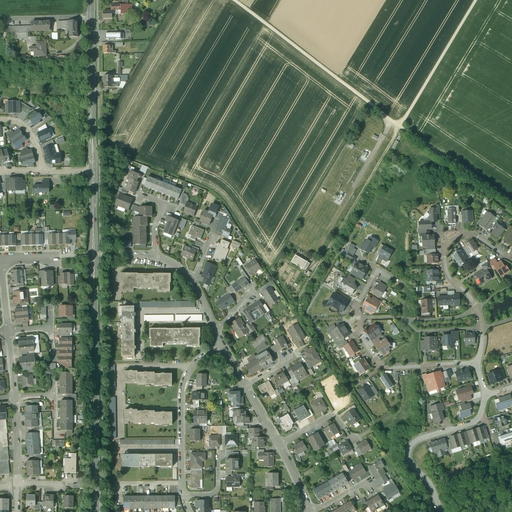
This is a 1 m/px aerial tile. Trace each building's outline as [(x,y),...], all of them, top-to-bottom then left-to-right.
[(128,5),(120,5),(120,10),(121,15),(128,14),(128,5)] [(78,21),(61,21),(62,27),(62,29),(67,29),(78,29),(78,21)] [(50,22),(31,22),(31,27),(32,32),(49,31),(49,27),(50,27),(50,22)] [(46,42),(36,42),(37,44),(37,47),(32,47),(32,52),(34,52),(34,56),(46,56),(46,42)] [(20,102),(13,102),(13,103),(6,103),(7,110),(6,110),(6,114),(14,114),(19,113),(20,113),(20,103),(20,102)] [(33,110),(21,103),(20,103),(20,111),(20,110),(28,115),(29,113),(33,110)] [(36,113),(35,113),(33,114),(33,115),(30,118),(32,121),(31,122),(33,124),(39,121),(42,118),(39,115),(38,115),(36,113)] [(45,125),(38,130),(39,133),(47,129),(45,125)] [(39,133),(38,134),(41,142),(51,138),(47,129),(39,133)] [(14,134),(9,138),(13,143),(22,136),(20,134),(21,133),(19,130),(14,134)] [(22,136),(13,143),(16,147),(21,144),(26,140),(24,138),(23,138),(22,136)] [(46,148),(44,149),(49,164),(61,163),(61,155),(55,155),(53,146),(46,148)] [(27,147),(20,152),(21,155),(24,154),(24,153),(28,151),(27,147)] [(28,151),(24,153),(24,154),(21,155),(20,155),(22,160),(33,157),(31,150),(28,151)] [(1,151),(0,151),(0,164),(4,163),(5,164),(10,162),(8,157),(6,151),(2,152),(1,151)] [(33,157),(22,160),(23,166),(27,165),(33,163),(35,162),(33,157)] [(148,168),(142,165),(139,171),(145,174),(148,168)] [(135,173),(134,172),(133,173),(130,171),(127,177),(128,179),(129,179),(136,182),(138,178),(139,179),(140,178),(141,177),(140,176),(136,174),(135,173)] [(154,180),(147,177),(147,179),(144,185),(144,186),(151,189),(154,180)] [(136,182),(129,179),(125,190),(127,191),(134,194),(139,183),(136,182)] [(161,182),(154,180),(151,189),(158,192),(161,182)] [(49,181),(42,181),(42,186),(33,186),(33,194),(39,194),(39,191),(44,191),(44,193),(49,192),(49,181)] [(168,185),(161,182),(158,192),(164,194),(168,185)] [(175,188),(168,185),(164,194),(171,197),(175,188)] [(179,189),(175,188),(171,197),(178,200),(178,199),(182,190),(181,190),(179,189)] [(123,196),(119,195),(115,205),(128,210),(132,200),(123,196)] [(197,207),(187,202),(185,206),(183,212),(193,216),(197,207)] [(218,207),(212,205),(208,214),(213,216),(212,217),(214,218),(217,211),(218,207)] [(151,207),(139,207),(139,213),(140,217),(147,217),(152,217),(151,207)] [(435,209),(429,209),(430,216),(426,219),(426,220),(429,222),(430,222),(431,222),(436,222),(436,214),(435,209)] [(454,209),(447,209),(447,215),(448,224),(455,224),(455,216),(454,209)] [(468,212),(467,211),(466,211),(465,212),(461,212),(461,215),(463,215),(463,222),(472,222),(471,212),(468,212)] [(199,221),(199,222),(200,222),(209,226),(212,217),(213,216),(208,214),(203,212),(199,221)] [(495,218),(490,214),(490,213),(489,214),(487,212),(478,225),(486,231),(491,224),(495,218)] [(140,217),(133,218),(134,245),(139,245),(146,245),(145,226),(147,226),(147,217),(140,217)] [(178,221),(167,217),(165,222),(168,223),(163,233),(172,236),(178,221)] [(222,218),(221,217),(220,220),(215,231),(222,234),(223,233),(228,236),(230,231),(229,230),(225,228),(227,224),(228,220),(222,218)] [(425,219),(422,222),(419,223),(419,229),(419,230),(426,229),(426,230),(431,229),(431,222),(430,222),(429,222),(426,220),(426,219),(425,219)] [(494,230),(491,234),(498,239),(504,230),(498,225),(497,225),(494,230)] [(204,231),(192,226),(189,235),(190,235),(189,238),(196,241),(197,238),(200,239),(204,231)] [(433,236),(425,236),(425,237),(422,237),(423,247),(427,247),(434,246),(433,236)] [(371,237),(368,241),(366,240),(361,250),(368,254),(373,247),(374,248),(378,242),(371,237)] [(230,243),(221,240),(220,244),(219,248),(217,247),(214,254),(224,258),(226,252),(228,253),(229,250),(227,249),(230,243)] [(233,241),(231,247),(238,250),(241,244),(233,241)] [(472,241),(465,245),(466,246),(470,253),(477,249),(475,246),(475,245),(474,244),(472,241)] [(177,242),(173,246),(179,252),(182,249),(181,248),(182,247),(177,242)] [(348,253),(353,256),(356,250),(354,249),(355,246),(350,243),(345,251),(348,253)] [(192,250),(184,246),(181,255),(193,260),(196,251),(192,250)] [(378,258),(386,262),(392,252),(383,246),(379,254),(380,255),(378,258)] [(460,250),(458,252),(458,251),(454,253),(454,254),(452,256),(456,263),(459,261),(461,265),(467,261),(461,252),(460,250)] [(353,256),(348,253),(346,257),(353,262),(356,258),(353,256)] [(310,264),(295,255),(291,262),(305,271),(310,264)] [(435,255),(427,256),(427,264),(438,263),(437,255),(435,255)] [(494,259),(488,262),(492,269),(493,270),(495,268),(494,266),(497,264),(494,259)] [(255,260),(245,266),(251,274),(260,268),(255,260)] [(488,262),(482,266),(484,270),(487,268),(489,271),(492,269),(488,262)] [(500,262),(497,264),(494,266),(495,268),(499,275),(502,273),(505,274),(509,272),(506,267),(504,268),(500,262)] [(216,267),(206,263),(204,268),(205,268),(202,277),(204,278),(202,283),(204,284),(208,285),(209,286),(216,267)] [(359,265),(357,263),(351,273),(357,277),(357,276),(359,277),(360,278),(361,279),(362,278),(363,277),(363,276),(364,274),(365,273),(367,271),(367,269),(362,267),(363,266),(360,265),(359,265)] [(484,270),(473,276),(475,279),(478,278),(480,283),(484,280),(485,282),(491,278),(487,272),(489,271),(487,268),(484,270)] [(15,271),(11,271),(11,273),(11,274),(12,273),(12,275),(11,275),(11,276),(12,275),(12,278),(22,277),(22,271),(22,270),(15,271)] [(433,270),(426,270),(426,280),(430,280),(431,281),(435,281),(439,281),(438,270),(433,270)] [(53,272),(45,272),(45,278),(42,278),(42,286),(44,287),(48,287),(50,286),(53,286),(53,272)] [(171,274),(153,274),(153,275),(138,274),(120,274),(120,283),(121,283),(121,292),(124,292),(126,292),(133,292),(133,289),(137,289),(137,290),(139,290),(139,289),(144,289),(144,290),(146,290),(146,289),(151,289),(151,290),(153,290),(153,289),(157,289),(157,292),(164,292),(164,293),(166,293),(166,292),(169,292),(169,293),(170,293),(170,283),(171,283),(171,274)] [(356,280),(348,275),(346,280),(353,284),(354,282),(356,280)] [(244,278),(235,283),(236,284),(232,287),(235,291),(236,293),(249,285),(246,281),(244,278)] [(346,280),(344,279),(341,284),(343,291),(344,292),(346,292),(350,294),(352,294),(353,292),(352,290),(356,289),(355,285),(353,284),(346,280)] [(272,280),(265,285),(268,289),(270,287),(275,284),(272,280)] [(378,286),(376,288),(375,287),(373,291),(374,292),(373,294),(377,296),(378,298),(379,297),(380,298),(385,290),(384,289),(378,286)] [(268,289),(261,293),(270,306),(279,300),(270,287),(268,289)] [(24,292),(13,293),(14,303),(20,303),(26,302),(25,296),(24,292)] [(229,295),(217,303),(222,310),(234,302),(229,295),(229,294),(229,295)] [(341,298),(334,294),(332,297),(331,298),(330,299),(330,300),(328,304),(331,306),(331,308),(334,309),(336,309),(341,312),(343,308),(343,307),(344,305),(345,305),(346,305),(341,302),(342,299),(341,298),(342,298),(341,298)] [(350,299),(343,295),(341,298),(342,298),(341,298),(342,299),(341,302),(346,305),(350,299)] [(455,297),(448,297),(448,305),(459,304),(458,296),(455,297)] [(448,297),(438,298),(438,306),(448,305),(448,297)] [(370,299),(368,302),(366,301),(365,303),(364,304),(363,305),(364,306),(363,307),(366,308),(372,312),(372,311),(375,307),(376,308),(378,304),(371,300),(372,300),(370,299)] [(431,300),(423,300),(423,305),(422,305),(422,314),(432,313),(431,305),(431,300)] [(259,301),(243,311),(247,317),(251,323),(256,320),(252,313),(258,310),(262,316),(266,313),(262,307),(263,306),(259,301)] [(72,307),(67,307),(60,307),(60,317),(67,317),(72,316),(72,307)] [(134,314),(134,307),(122,307),(122,323),(134,323),(134,316),(135,316),(135,314),(134,314)] [(244,326),(239,318),(230,324),(235,332),(237,331),(241,337),(248,332),(244,326)] [(134,330),(134,323),(122,323),(122,340),(134,340),(134,333),(137,333),(137,330),(134,330)] [(249,326),(247,324),(244,326),(248,332),(250,334),(253,332),(249,326)] [(336,328),(331,332),(329,334),(332,339),(346,330),(345,329),(344,327),(345,327),(343,324),(336,328)] [(297,325),(287,330),(295,344),(301,341),(305,338),(297,325)] [(334,325),(326,330),(329,334),(331,332),(336,328),(334,325)] [(374,325),(367,330),(366,329),(364,330),(364,332),(365,333),(366,333),(371,340),(373,338),(379,335),(378,334),(376,331),(377,330),(374,325)] [(167,330),(167,329),(149,329),(149,338),(150,338),(150,347),(154,347),(154,348),(156,348),(156,347),(163,347),(163,344),(167,344),(167,345),(168,345),(168,344),(174,344),(174,345),(176,344),(181,344),(183,344),(187,344),(187,347),(194,347),(195,347),(199,347),(199,338),(200,338),(200,329),(182,329),(167,330)] [(346,330),(332,339),(335,344),(338,342),(343,339),(350,335),(349,334),(348,333),(346,330)] [(262,333),(252,342),(255,348),(265,339),(262,333)] [(474,334),(465,334),(465,339),(464,340),(464,341),(465,342),(465,343),(469,343),(469,344),(474,344),(474,335),(474,334)] [(452,335),(443,336),(443,346),(447,346),(447,349),(453,348),(453,341),(452,335)] [(282,336),(275,340),(278,344),(270,348),(274,354),(287,346),(282,336)] [(436,338),(424,338),(424,342),(425,348),(425,351),(436,350),(436,346),(437,345),(437,342),(436,341),(436,338)] [(375,345),(374,346),(379,352),(381,351),(383,354),(388,351),(392,348),(392,343),(388,343),(385,339),(380,342),(375,345)] [(134,340),(122,340),(122,356),(134,356),(134,349),(136,349),(136,347),(134,347),(134,340)] [(301,341),(295,344),(298,349),(304,346),(301,341)] [(345,342),(338,346),(340,349),(344,347),(348,344),(346,341),(345,342)] [(358,351),(352,341),(348,344),(344,347),(346,351),(347,351),(351,356),(358,351)] [(312,348),(304,352),(307,358),(305,359),(310,367),(320,361),(312,348)] [(242,351),(237,355),(240,360),(246,357),(242,351)] [(267,351),(256,357),(257,360),(262,368),(274,362),(267,351)] [(255,355),(248,359),(250,364),(257,360),(256,357),(255,355)] [(359,357),(352,361),(355,366),(355,365),(362,361),(359,357)] [(262,368),(257,360),(250,364),(245,367),(250,375),(262,368)] [(362,361),(355,365),(359,370),(359,371),(358,371),(359,372),(360,374),(369,369),(367,366),(368,365),(365,362),(363,360),(362,361)] [(307,375),(300,363),(291,369),(295,376),(298,381),(307,375)] [(291,369),(290,368),(287,370),(291,378),(292,378),(295,376),(291,369)] [(468,369),(464,371),(463,370),(460,371),(460,372),(455,373),(458,381),(461,380),(462,378),(466,380),(471,379),(468,369)] [(137,372),(132,372),(132,371),(129,371),(129,372),(124,372),(124,384),(137,384),(137,385),(145,385),(145,387),(150,386),(150,385),(154,385),(154,386),(162,386),(162,388),(167,388),(167,386),(172,386),(172,374),(164,374),(161,374),(155,374),(155,373),(147,373),(147,372),(144,372),(144,373),(137,373),(137,372)] [(499,371),(492,373),(492,375),(488,376),(491,384),(502,381),(502,380),(499,372),(499,371)] [(440,372),(433,374),(438,389),(439,389),(444,387),(442,379),(440,374),(440,372)] [(284,373),(278,376),(277,375),(274,377),(279,386),(288,381),(288,380),(284,373)] [(427,376),(426,376),(428,383),(426,384),(428,392),(436,390),(438,389),(433,374),(427,376)] [(25,376),(22,376),(23,388),(33,386),(32,375),(30,375),(25,376)] [(206,387),(206,375),(197,375),(197,385),(197,387),(202,387),(206,387)] [(393,386),(386,375),(385,375),(380,378),(387,390),(393,387),(393,386)] [(269,383),(266,385),(265,383),(257,387),(262,395),(268,392),(270,396),(275,393),(274,391),(269,383)] [(369,389),(367,386),(359,392),(365,401),(373,396),(369,389)] [(373,386),(369,389),(373,396),(373,397),(378,394),(373,386)] [(467,388),(458,391),(459,395),(457,395),(459,401),(462,400),(470,397),(469,397),(469,395),(471,394),(472,393),(470,387),(467,388)] [(232,392),(228,392),(228,399),(233,399),(233,408),(239,408),(240,408),(240,405),(243,404),(242,397),(239,397),(239,392),(232,392)] [(510,396),(498,399),(499,403),(495,405),(497,409),(502,408),(503,409),(508,407),(508,406),(511,404),(511,401),(511,400),(511,397),(510,396)] [(319,399),(310,404),(315,414),(319,412),(318,411),(320,410),(321,411),(326,408),(322,402),(320,399),(319,399)] [(465,405),(460,407),(461,411),(459,412),(461,419),(465,418),(466,418),(467,417),(471,416),(470,410),(471,409),(470,404),(465,405)] [(438,405),(429,408),(431,414),(430,415),(431,419),(433,420),(434,423),(443,420),(440,412),(438,405)] [(303,406),(293,411),(300,422),(307,418),(304,413),(307,412),(307,411),(303,406)] [(129,409),(129,410),(124,410),(124,424),(129,424),(129,422),(133,422),(133,424),(145,424),(145,425),(150,425),(150,424),(154,424),(154,425),(163,425),(163,426),(167,426),(167,425),(172,425),(172,413),(164,413),(164,412),(161,412),(161,413),(155,413),(155,412),(147,412),(147,411),(144,411),(144,412),(137,412),(137,410),(132,410),(132,409),(129,409)] [(349,411),(343,415),(347,421),(348,420),(352,426),(360,421),(353,409),(349,411)] [(310,410),(307,411),(307,412),(304,413),(307,418),(307,419),(313,416),(310,410)] [(207,411),(194,411),(194,415),(195,415),(195,424),(207,424),(207,411)] [(288,414),(277,420),(285,433),(292,429),(290,426),(294,424),(288,414)] [(499,418),(493,420),(496,428),(506,425),(504,417),(499,418)] [(333,424),(324,429),(329,439),(335,436),(338,434),(339,433),(333,424)] [(482,427),(475,430),(479,441),(486,439),(483,430),(482,427)] [(259,433),(259,429),(249,429),(249,438),(252,438),(260,438),(260,433),(259,433)] [(199,430),(195,430),(190,430),(190,442),(199,442),(199,430)] [(475,430),(469,432),(472,443),(479,441),(475,430)] [(507,435),(498,437),(499,442),(501,447),(505,445),(506,445),(507,445),(508,445),(509,444),(510,444),(511,443),(511,431),(506,433),(506,434),(507,435)] [(317,433),(307,439),(315,452),(325,446),(317,433)] [(463,433),(456,436),(460,447),(467,445),(463,433)] [(219,436),(209,436),(209,446),(219,446),(219,436)] [(226,436),(225,436),(225,446),(237,446),(237,436),(226,436)] [(456,436),(450,438),(450,440),(453,449),(460,447),(456,436)] [(264,447),(264,438),(260,438),(252,438),(252,447),(255,447),(264,447)] [(444,439),(430,444),(432,453),(433,452),(437,454),(438,451),(441,450),(444,452),(446,449),(447,448),(445,441),(444,439)] [(338,446),(338,447),(343,456),(352,450),(347,441),(338,446)] [(366,441),(357,446),(358,448),(362,454),(368,451),(367,450),(370,448),(366,441)] [(302,442),(293,447),(298,455),(307,450),(302,442)] [(332,450),(326,453),(329,458),(335,455),(332,450)] [(259,453),(259,460),(264,460),(264,467),(272,467),(272,460),(273,460),(273,453),(259,453)] [(72,454),(72,459),(65,459),(65,473),(76,474),(76,454),(72,454)] [(205,460),(205,454),(191,454),(191,458),(192,468),(191,469),(202,469),(202,468),(201,468),(201,460),(205,460)] [(139,455),(123,455),(123,467),(139,467),(139,455)] [(156,467),(156,455),(139,455),(139,467),(156,467)] [(172,467),(172,455),(156,455),(156,467),(172,467)] [(232,459),(230,459),(227,459),(227,464),(226,464),(226,471),(231,471),(234,471),(238,471),(238,460),(238,459),(232,459)] [(0,461),(0,475),(9,474),(7,461),(0,461)] [(381,461),(369,467),(374,476),(376,480),(378,479),(384,475),(380,467),(383,465),(381,461)] [(361,466),(349,473),(353,480),(365,473),(361,466)] [(277,473),(267,473),(267,479),(266,479),(266,486),(267,486),(267,487),(273,487),(278,487),(277,473)] [(342,473),(327,482),(333,491),(348,483),(342,473)] [(197,474),(191,475),(191,488),(200,488),(200,480),(202,480),(202,474),(197,474)] [(384,475),(378,479),(382,485),(388,481),(384,475)] [(236,478),(226,478),(226,487),(239,487),(239,478),(236,478)] [(327,482),(313,491),(318,500),(333,491),(327,482)] [(393,488),(391,484),(390,484),(383,488),(383,489),(384,494),(387,500),(399,493),(395,487),(393,488)] [(384,505),(377,494),(373,497),(379,508),(384,505)] [(35,496),(27,496),(26,506),(35,506),(35,502),(35,501),(36,501),(36,500),(35,500),(35,496)] [(54,496),(43,496),(43,503),(43,505),(44,505),(47,505),(47,508),(54,508),(54,496)] [(73,496),(64,496),(64,508),(73,508),(73,496)] [(379,508),(373,497),(371,498),(369,499),(375,510),(379,508)] [(280,511),(280,499),(270,499),(270,511),(280,511)] [(372,511),(375,510),(369,499),(367,501),(365,502),(366,504),(370,511),(372,511)] [(205,501),(196,501),(196,508),(200,508),(200,511),(208,511),(208,508),(208,506),(208,503),(205,503),(205,501)] [(263,502),(254,502),(254,503),(255,503),(255,508),(254,511),(264,511),(263,511),(263,502)] [(355,509),(351,502),(348,504),(346,502),(345,503),(350,511),(354,511),(356,511),(355,509)] [(350,511),(345,503),(343,503),(344,506),(341,507),(344,511),(350,511)]
